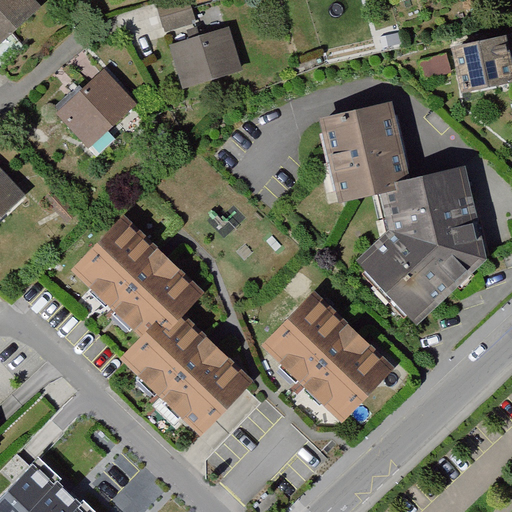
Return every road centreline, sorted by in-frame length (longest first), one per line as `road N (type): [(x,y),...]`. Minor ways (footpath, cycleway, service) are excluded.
road 1 (unknown): [(511,196),(450,137),(391,94),(369,89),(328,98),(243,178)]
road 2 (unknown): [(172,239),(215,284),(257,384),(304,436),(335,445),(363,479)]
road 3 (residential): [(0,321),(24,324),(219,511)]
road 4 (residential): [(511,339),(328,511)]
